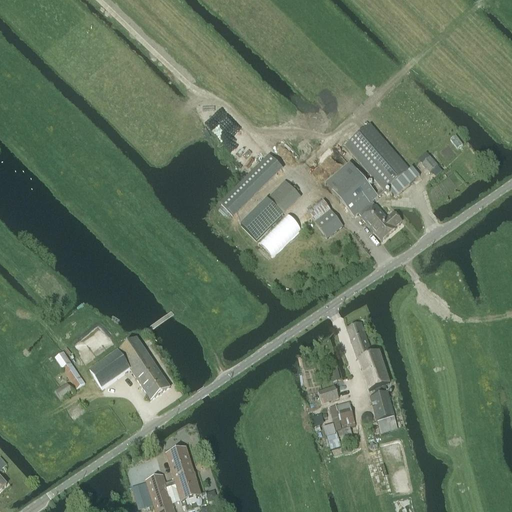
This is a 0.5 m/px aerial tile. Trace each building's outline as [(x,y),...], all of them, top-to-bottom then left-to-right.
[(349,165),(325,186),(333,194),(333,195),(354,219),(358,215),(362,219),(361,220),(374,235),(388,222),(386,220),(387,220),(386,220),(379,212),(376,208),(375,208),(371,204),(378,198),(409,171),(370,126),(345,148),(383,191),(376,196),(349,165)] [(268,158),(250,175),(264,189),(282,171),(268,158)] [(438,168),(430,158),(422,165),(430,175),(438,168)] [(409,171),(387,190),(395,199),(419,177),(412,169),(409,171)] [(323,202),(307,215),(327,240),(343,228),(323,202)] [(388,222),(374,235),(381,242),(395,230),(394,229),(401,223),(393,214),(387,220),(386,220),(388,222)] [(375,391),(377,397),(387,394),(385,387),(389,386),(379,354),(372,356),(361,325),(348,330),(358,361),(359,361),(369,393),(375,391)] [(118,354),(90,373),(102,391),(130,372),(151,402),(170,389),(136,340),(117,353),(118,354)] [(76,391),(85,385),(64,354),(55,360),(76,391)] [(54,394),(60,402),(72,395),(66,386),(54,394)] [(334,388),(317,394),(322,406),(338,400),(334,388)] [(380,435),(397,430),(387,394),(377,397),(370,399),(380,435)] [(73,422),(86,413),(80,403),(66,413),(73,422)] [(336,409),(341,431),(344,442),(353,439),(350,430),(356,428),(349,405),(336,409)] [(333,425),(323,428),(325,437),(335,434),(335,433),(333,425)] [(341,449),(338,440),(338,441),(336,435),(327,438),(330,451),(341,449)] [(147,485),(137,488),(144,510),(154,507),(155,511),(173,511),(169,498),(178,496),(181,504),(201,497),(186,451),(166,457),(175,484),(165,487),(162,478),(146,483),(147,485)] [(206,495),(208,503),(217,500),(215,492),(206,495)]
